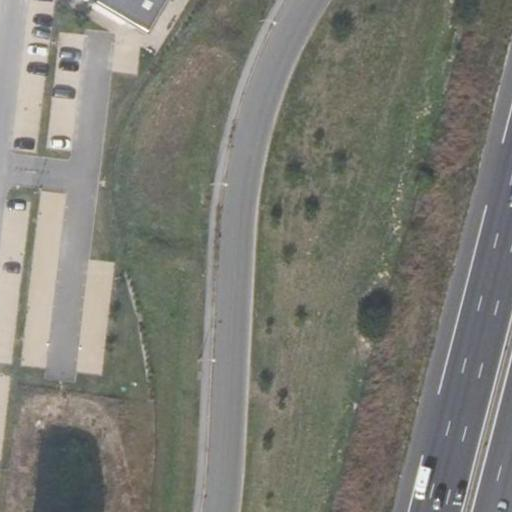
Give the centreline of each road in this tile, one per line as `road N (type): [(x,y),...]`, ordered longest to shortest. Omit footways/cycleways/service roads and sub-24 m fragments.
road 1 (unclassified): [(312,0),(281,49),(251,127),(237,210),(219,511)]
road 2 (motorway): [(511,200),(432,511)]
